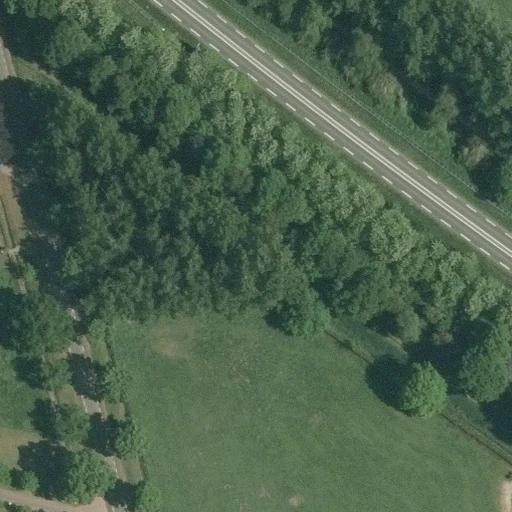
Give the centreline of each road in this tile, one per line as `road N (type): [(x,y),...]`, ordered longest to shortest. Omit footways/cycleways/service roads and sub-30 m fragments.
road 1 (secondary): [(120,511),(0,83)]
road 2 (primary): [(511,253),(328,121),(179,0)]
road 3 (unknown): [(326,0),(511,136)]
